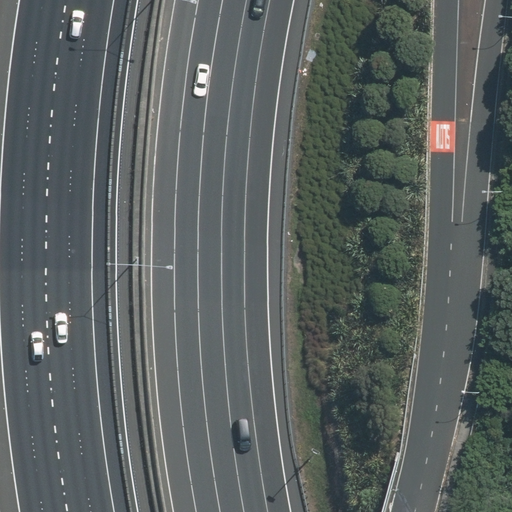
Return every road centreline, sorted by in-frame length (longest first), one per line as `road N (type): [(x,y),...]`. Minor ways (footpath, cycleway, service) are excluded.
road 1 (motorway): [(218,5),(198,258),(203,393),(221,511)]
road 2 (motorway): [(92,511),(75,427),(69,312),(76,117)]
road 3 (residential): [(497,0),(471,219),(449,313)]
road 4 (motorway): [(445,0),(441,158),(449,313)]
road 5 (secondary): [(449,313),(415,511)]
